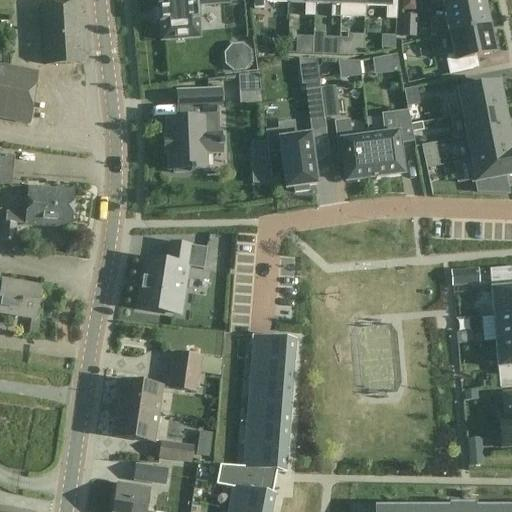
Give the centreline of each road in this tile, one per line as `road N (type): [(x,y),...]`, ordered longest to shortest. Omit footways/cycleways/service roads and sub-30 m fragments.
road 1 (secondary): [(100,0),(116,147),(113,224),(66,511)]
road 2 (residential): [(511,209),(269,224),(260,332)]
